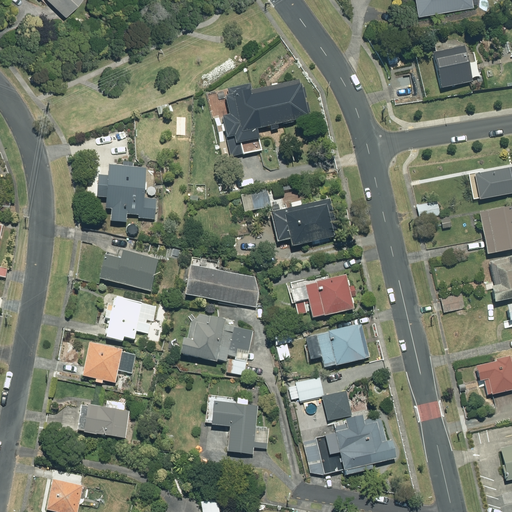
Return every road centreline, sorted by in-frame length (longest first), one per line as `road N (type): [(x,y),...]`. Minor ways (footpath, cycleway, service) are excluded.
road 1 (residential): [(0,466),(40,270),(42,216),(36,166),(0,90)]
road 2 (tertiary): [(367,146),(452,511)]
road 3 (tertiary): [(285,0),(336,70),(367,146)]
road 4 (residential): [(511,123),(367,146)]
